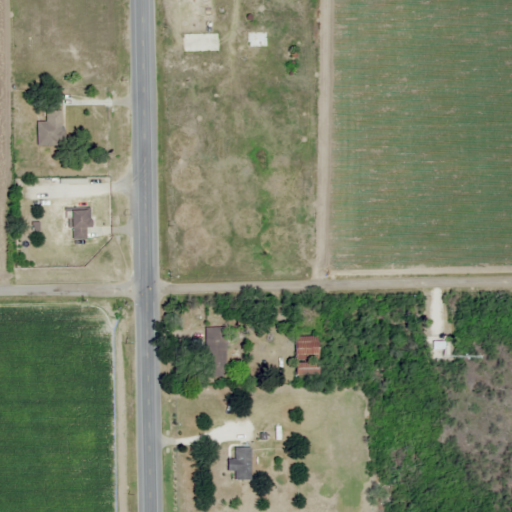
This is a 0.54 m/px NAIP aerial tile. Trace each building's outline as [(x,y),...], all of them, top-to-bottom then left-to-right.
[(265,31),(244,31),(244,47),(265,47),(265,31)] [(180,52),(216,52),(216,32),(180,32),(180,52)] [(60,110),(43,110),(43,121),(33,121),(33,146),(60,146),(60,110)] [(68,239),(84,237),(83,227),(88,226),(87,208),(65,209),(68,239)] [(203,377),(223,377),(223,327),(203,327),(203,377)] [(317,336),(291,336),(291,360),(317,360),(317,336)] [(232,460),(224,460),(224,470),(232,470),(232,479),(247,479),(247,447),(232,447),(232,460)]
